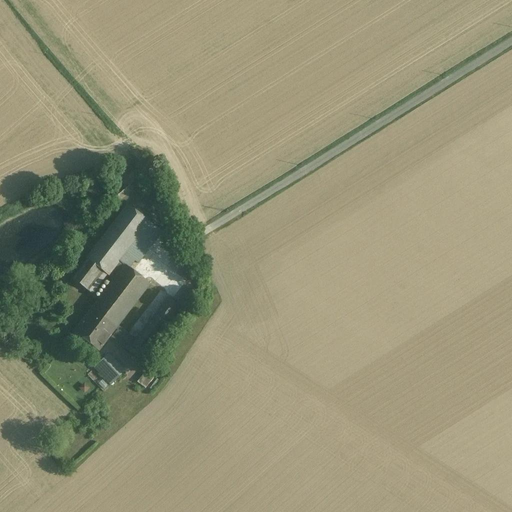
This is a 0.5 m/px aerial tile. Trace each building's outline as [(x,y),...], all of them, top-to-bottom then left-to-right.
[(95,180),(93,180),(91,180),(90,181),(89,182),(87,183),(86,184),(85,186),(84,187),(84,189),(83,191),(83,192),(84,195),(84,196),(84,198),(85,199),(87,201),(87,202),(89,202),(90,203),(92,204),(94,205),(96,205),(99,204),(101,204),(102,203),(104,202),(106,200),(107,199),(107,198),(108,196),(108,195),(108,193),(109,192),(108,190),(108,188),(107,185),(105,184),(103,182),(101,181),(99,180),(97,180),(95,180)] [(127,207),(85,260),(87,262),(99,272),(106,277),(108,278),(119,263),(150,224),(127,207)] [(150,224),(119,263),(125,267),(128,270),(134,262),(136,264),(160,233),(150,224)] [(87,262),(71,282),(84,292),(99,272),(87,262)] [(119,263),(108,278),(113,282),(125,267),(119,263)] [(113,282),(91,310),(115,329),(149,286),(128,270),(125,267),(113,282)] [(99,272),(84,292),(91,297),(106,277),(99,272)] [(135,342),(128,351),(139,360),(179,309),(167,300),(135,342)] [(115,329),(91,310),(72,335),(96,353),(115,329)] [(135,342),(119,330),(112,339),(128,351),(135,342)] [(123,373),(107,356),(93,369),(109,386),(123,373)] [(156,374),(148,368),(136,383),(144,389),(156,374)] [(78,388),(82,392),(88,388),(85,383),(78,388)]
